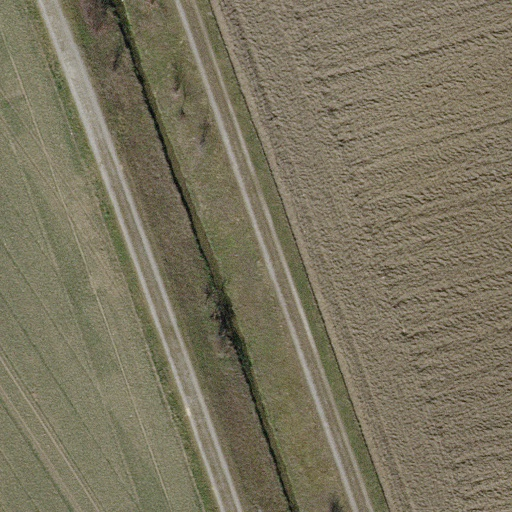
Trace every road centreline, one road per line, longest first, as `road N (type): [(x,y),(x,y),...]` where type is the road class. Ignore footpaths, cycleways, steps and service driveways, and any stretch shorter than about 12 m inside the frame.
road 1 (track): [(238,511),(51,0)]
road 2 (track): [(378,511),(193,0)]
